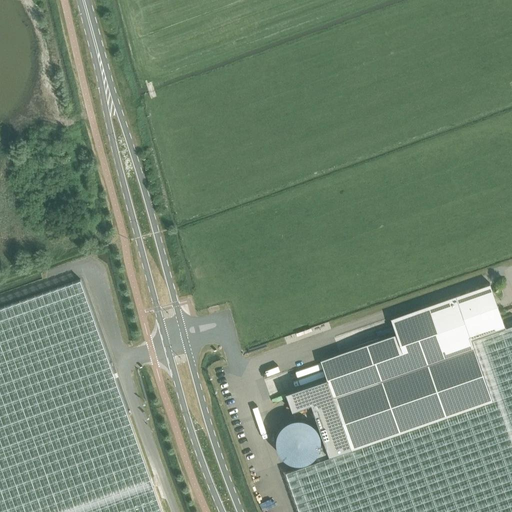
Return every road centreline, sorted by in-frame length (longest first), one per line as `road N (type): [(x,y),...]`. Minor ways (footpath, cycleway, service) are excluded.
road 1 (secondary): [(242,511),(211,432),(131,145),(103,83)]
road 2 (secondary): [(103,83),(165,346),(223,511)]
